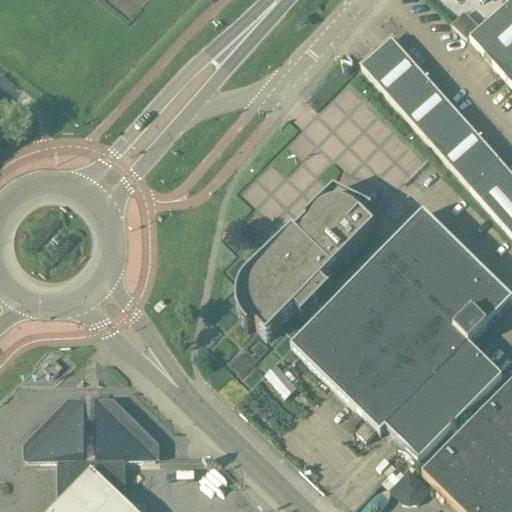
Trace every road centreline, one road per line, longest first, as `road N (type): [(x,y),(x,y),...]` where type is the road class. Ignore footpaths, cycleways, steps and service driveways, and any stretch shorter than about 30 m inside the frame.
road 1 (secondary): [(266,13),(250,17),(96,172),(73,185)]
road 2 (unclassified): [(193,108),(282,90),(362,0)]
road 3 (unclassified): [(303,511),(171,380)]
road 4 (secondary): [(108,216),(193,108)]
road 5 (unclassified): [(73,306),(154,377),(171,380)]
road 6 (unclassified): [(171,380),(169,363),(107,277)]
road 7 (secondary): [(193,108),(261,31),(266,13)]
